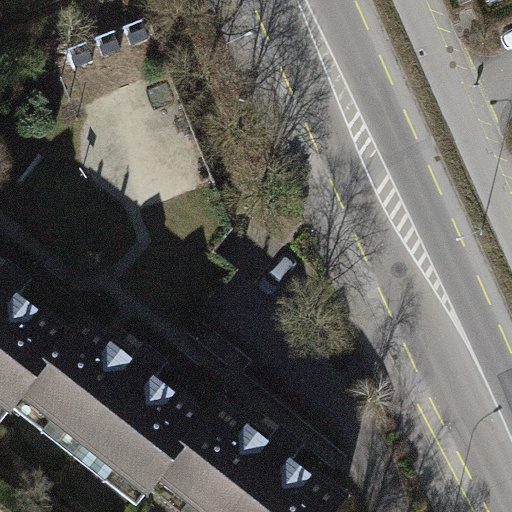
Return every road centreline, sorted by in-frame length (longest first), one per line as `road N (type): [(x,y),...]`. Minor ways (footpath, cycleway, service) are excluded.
road 1 (primary): [(511,452),(311,0)]
road 2 (residential): [(511,233),(408,0)]
